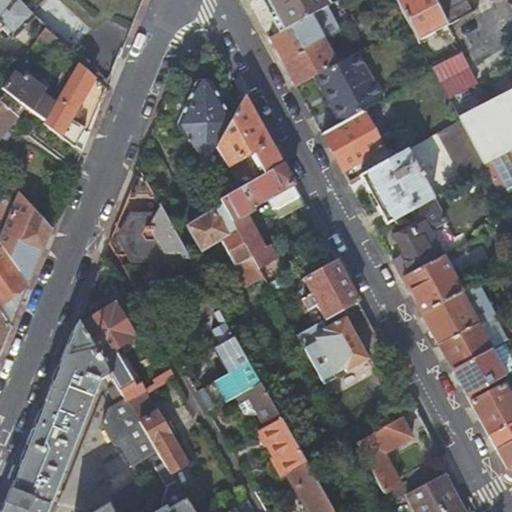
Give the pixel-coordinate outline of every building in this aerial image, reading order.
[(30,15),(27,12),(15,0),(0,0),(0,28),(14,42),(35,19),(30,15)] [(15,0),(27,12),(38,0),(15,0)] [(257,0),(277,36),(281,33),(262,0),(257,0)] [(262,0),(281,33),(308,18),(329,7),(325,0),(262,0)] [(417,42),(448,27),(433,0),(400,0),(396,2),(408,25),(412,34),(417,42)] [(433,0),(448,27),(471,14),(463,0),(433,0)] [(269,40),(282,64),(321,42),(308,18),(281,33),(277,36),(269,40)] [(408,25),(396,32),(401,40),(412,34),(408,25)] [(61,57),(67,49),(46,29),(39,39),(61,57)] [(282,64),(295,88),(312,79),(335,66),(321,42),(282,64)] [(374,107),(381,103),(355,55),(348,59),(374,107)] [(433,73),(448,102),(474,88),(457,56),(431,69),(433,73)] [(338,127),(361,114),(374,107),(348,59),(335,66),(312,79),(338,127)] [(106,92),(77,66),(66,86),(43,124),(43,125),(62,139),(81,154),(88,136),(106,92)] [(21,81),(13,74),(0,91),(23,108),(34,116),(43,124),(66,86),(61,82),(49,101),(42,96),(44,92),(24,77),(21,81)] [(196,84),(177,125),(203,172),(216,149),(233,119),(213,84),(210,77),(208,75),(205,75),(202,75),(198,77),(196,84)] [(0,139),(23,108),(0,91),(0,90),(0,139)] [(511,92),(489,104),(511,147),(511,92)] [(282,167),(244,99),(233,119),(216,149),(228,169),(243,161),(255,182),(282,167)] [(511,188),(511,147),(489,104),(458,120),(460,123),(486,172),(498,195),(511,188)] [(322,137),(348,185),(360,179),(388,163),(361,114),(338,127),(322,137)] [(27,136),(74,172),(76,167),(81,154),(62,139),(43,125),(43,124),(34,116),(29,123),(34,127),(27,136)] [(431,201),(405,154),(388,163),(360,179),(386,226),(410,213),(431,201)] [(255,182),(232,194),(220,201),(223,207),(257,269),(275,260),(268,247),(263,250),(244,216),(252,212),(251,210),(267,201),(274,212),(299,199),(282,167),(255,182)] [(160,280),(200,280),(163,214),(162,212),(139,172),(123,210),(121,213),(109,245),(116,258),(128,257),(130,261),(149,261),(160,280)] [(223,179),(211,186),(214,190),(216,195),(220,201),(232,194),(223,179)] [(41,253),(50,230),(19,194),(0,235),(0,246),(3,250),(19,273),(30,248),(41,253)] [(392,264),(402,281),(442,258),(428,233),(444,224),(432,201),(431,201),(410,213),(418,228),(412,231),(411,230),(395,239),(405,257),(392,264)] [(257,269),(223,207),(186,228),(200,254),(219,243),(246,289),(263,280),(257,269)] [(28,285),(41,253),(30,248),(19,273),(28,285)] [(19,273),(3,250),(0,252),(0,312),(11,327),(28,285),(19,273)] [(402,281),(421,315),(458,295),(461,293),(442,258),(402,281)] [(335,263),(302,281),(312,298),(303,302),(308,311),(317,307),(326,322),(357,304),(335,263)] [(421,315),(438,347),(476,326),(458,295),(421,315)] [(113,306),(77,326),(98,360),(116,350),(134,340),(113,306)] [(0,353),(11,327),(0,312),(0,353)] [(247,398),(245,394),(260,385),(221,316),(216,319),(223,331),(214,336),(222,351),(216,354),(230,380),(215,388),(227,409),(238,403),(247,398)] [(493,317),(476,326),(491,352),(507,342),(493,317)] [(321,324),(296,338),(303,351),(312,347),(315,352),(319,350),(333,377),(343,371),(345,374),(368,362),(364,356),(381,347),(374,335),(357,344),(344,320),(324,330),(321,324)] [(46,511),(98,384),(105,380),(108,383),(110,381),(98,360),(77,326),(76,324),(0,511),(46,511)] [(438,347),(452,373),(491,352),(476,326),(438,347)] [(491,352),(505,377),(511,373),(511,358),(504,345),(491,352)] [(505,377),(491,352),(452,373),(467,398),(505,377)] [(125,385),(116,390),(126,408),(139,401),(136,397),(130,400),(126,395),(130,393),(125,385)] [(265,430),(280,421),(260,385),(245,394),(247,398),(254,409),(256,414),(261,422),(265,430)] [(469,403),(488,437),(511,424),(511,401),(504,386),(469,403)] [(188,511),(168,477),(136,425),(126,408),(116,390),(114,387),(106,391),(116,408),(107,412),(103,428),(114,448),(119,448),(138,481),(155,473),(166,491),(160,509),(162,511),(158,511),(108,511),(106,508),(98,511),(188,511)] [(139,401),(126,408),(136,425),(168,477),(177,472),(186,467),(144,398),(139,401)] [(252,416),(256,414),(254,409),(247,398),(238,403),(240,405),(238,406),(242,413),(245,415),(248,416),(252,416)] [(355,445),(388,505),(403,497),(381,456),(411,440),(400,420),(355,445)] [(287,475),(305,464),(280,421),(265,430),(257,434),(265,447),(270,445),(278,460),(272,463),(276,471),(281,479),(287,475)] [(511,470),(511,424),(488,437),(506,470),(511,470)] [(419,488),(450,471),(443,459),(412,476),(419,488)] [(308,511),(331,511),(305,464),(287,475),(301,498),(308,511)] [(462,511),(443,477),(405,496),(413,511),(462,511)] [(126,511),(147,500),(137,484),(114,498),(121,511),(126,511)]
